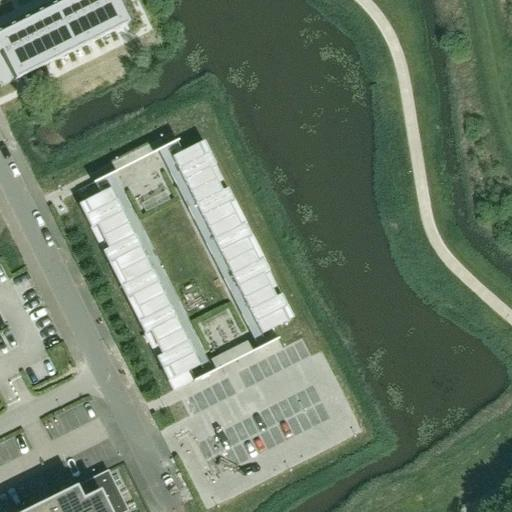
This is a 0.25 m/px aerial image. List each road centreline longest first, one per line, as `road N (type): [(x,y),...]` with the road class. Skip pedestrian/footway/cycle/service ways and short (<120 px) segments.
road 1 (unclassified): [(105,375),(0,162)]
road 2 (unclassified): [(173,508),(105,375)]
